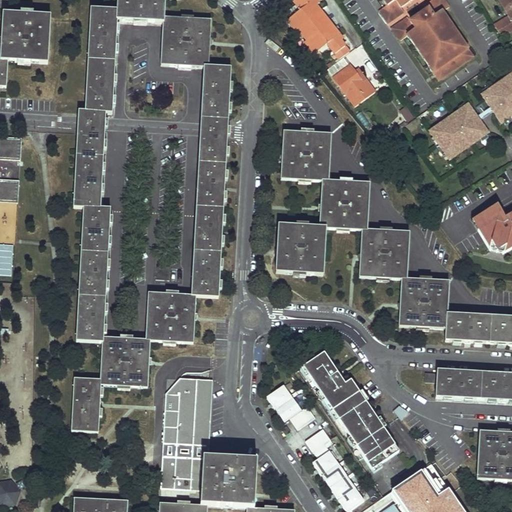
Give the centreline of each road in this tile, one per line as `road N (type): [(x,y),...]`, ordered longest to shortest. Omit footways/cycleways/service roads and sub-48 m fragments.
road 1 (residential): [(265,318),(343,323),(377,354),(396,359),(511,364)]
road 2 (residential): [(0,118),(250,132)]
road 3 (residential): [(314,511),(244,418),(237,391),(243,330)]
road 4 (residential): [(246,304),(250,132)]
road 5 (residential): [(250,132),(257,33),(244,14)]
